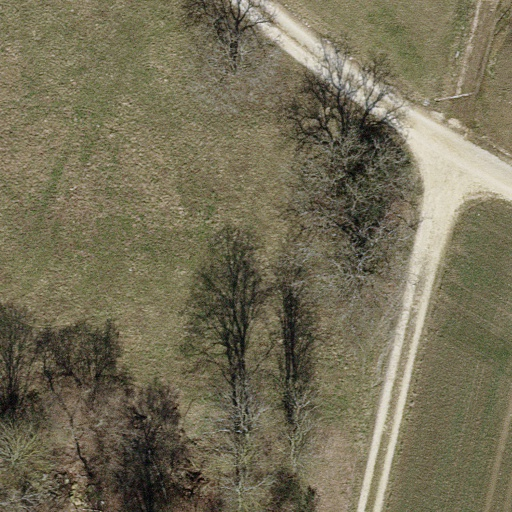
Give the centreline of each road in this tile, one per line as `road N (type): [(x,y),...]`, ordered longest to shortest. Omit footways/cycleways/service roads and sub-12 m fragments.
road 1 (track): [(451,152),(369,511)]
road 2 (track): [(254,0),(451,152),(511,185)]
